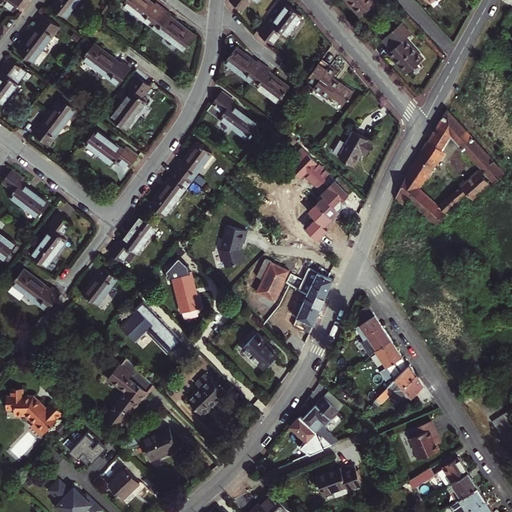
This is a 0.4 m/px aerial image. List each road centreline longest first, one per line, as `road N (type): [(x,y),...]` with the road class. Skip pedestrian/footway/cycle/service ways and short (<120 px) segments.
road 1 (tertiary): [(357,258),(287,403),(232,472),(186,511)]
road 2 (residential): [(357,258),(511,501)]
road 3 (tertiary): [(311,0),(420,126)]
road 4 (tertiary): [(420,126),(357,258)]
road 5 (residential): [(420,126),(490,0)]
road 6 (residential): [(194,102),(114,219)]
road 7 (residential): [(114,219),(13,143)]
